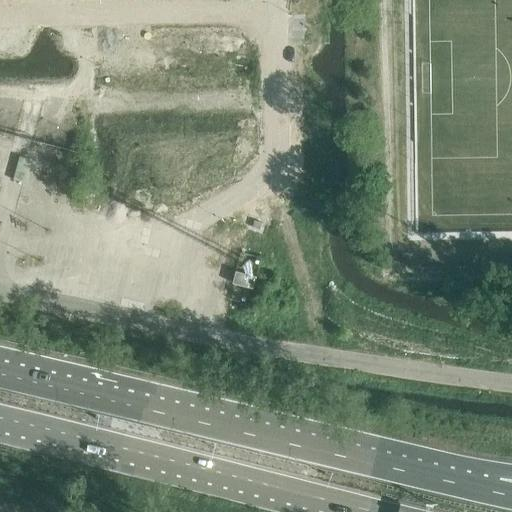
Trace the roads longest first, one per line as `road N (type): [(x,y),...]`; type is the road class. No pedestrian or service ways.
road 1 (unclassified): [(511,383),(220,338),(0,291)]
road 2 (primary): [(373,462),(0,374)]
road 3 (primary): [(0,419),(369,510)]
road 4 (unclassified): [(0,222),(31,102)]
road 5 (motorway): [(490,490),(373,462)]
